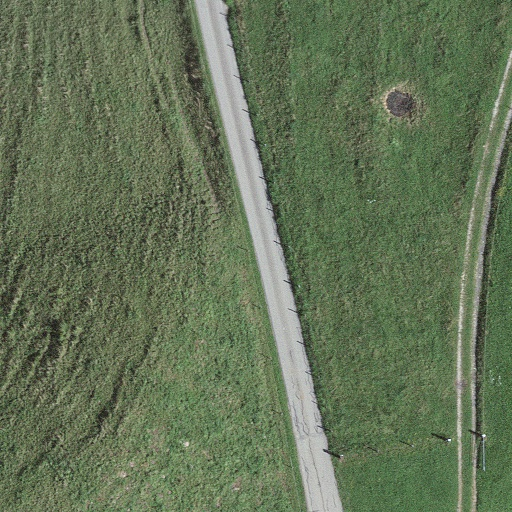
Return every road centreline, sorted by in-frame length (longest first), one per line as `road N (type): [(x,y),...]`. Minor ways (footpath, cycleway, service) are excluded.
road 1 (unclassified): [(208,0),(327,511)]
road 2 (track): [(511,99),(479,246),(469,511)]
